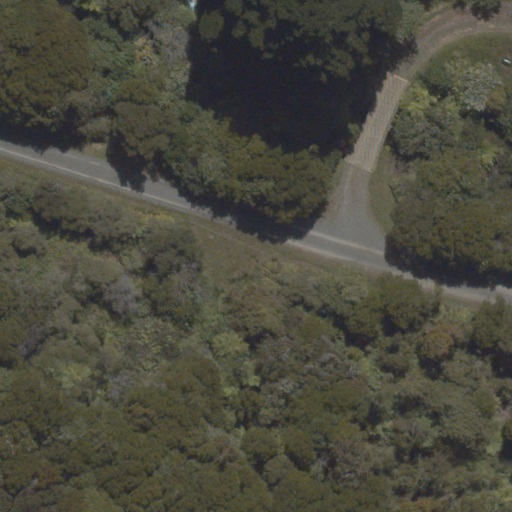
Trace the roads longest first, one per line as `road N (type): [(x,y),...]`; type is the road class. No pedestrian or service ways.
road 1 (unclassified): [(0,142),(327,246)]
road 2 (unclassified): [(327,246),(401,73),(439,26),(478,15),(511,21)]
road 3 (unclassified): [(327,246),(511,306)]
